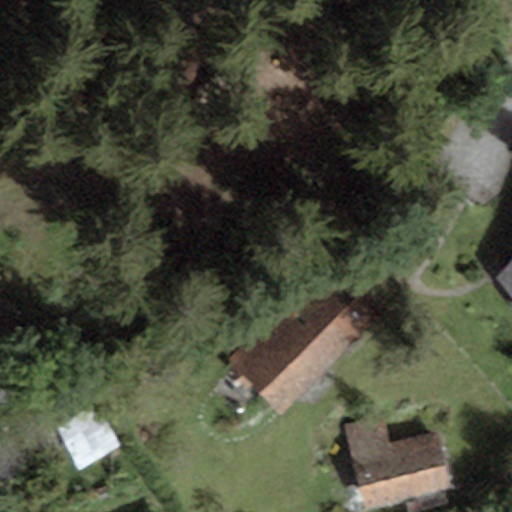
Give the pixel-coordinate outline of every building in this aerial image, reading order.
[(511,258),(495,278),(511,298),(511,258)] [(225,359),(274,407),(370,309),(321,261),(225,359)] [(0,287),(0,331),(4,333),(18,295),(0,287)] [(55,428),(77,469),(117,447),(94,406),(55,428)] [(341,424),(364,510),(453,486),(438,431),(390,444),(382,413),(341,424)]
